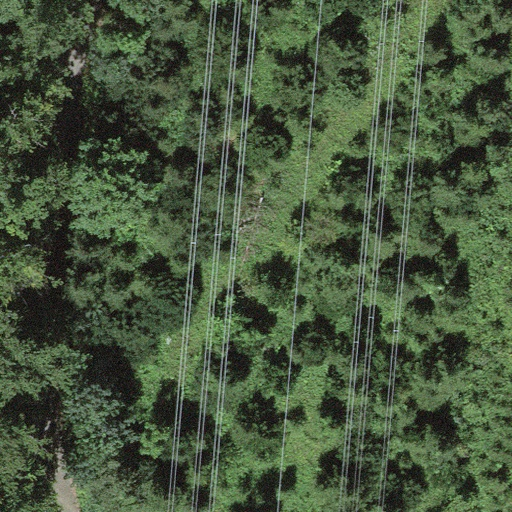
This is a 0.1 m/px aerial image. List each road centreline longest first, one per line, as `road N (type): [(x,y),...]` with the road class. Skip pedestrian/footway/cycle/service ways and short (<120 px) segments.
road 1 (track): [(66,511),(34,489),(96,461),(395,60),(431,0)]
road 2 (unclassified): [(80,0),(43,250),(31,511)]
